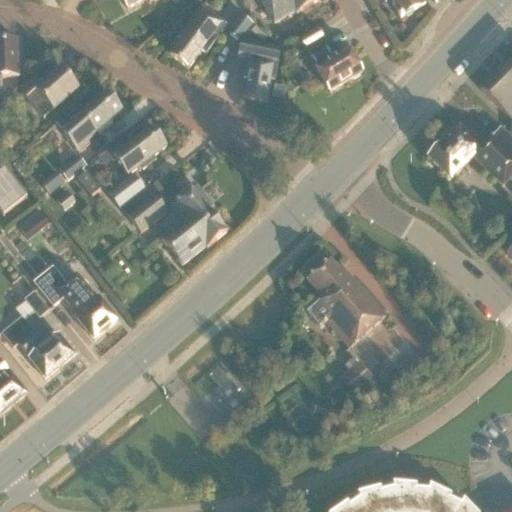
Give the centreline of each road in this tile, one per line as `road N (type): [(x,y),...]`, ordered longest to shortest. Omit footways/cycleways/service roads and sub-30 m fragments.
road 1 (primary): [(0,472),(250,258),(326,181)]
road 2 (residential): [(326,181),(272,156),(88,40),(51,24),(0,18)]
road 3 (residential): [(232,511),(229,503),(377,458),(472,395),(511,356)]
road 4 (tertiary): [(511,317),(428,242),(326,181)]
road 5 (primary): [(404,100),(498,0)]
